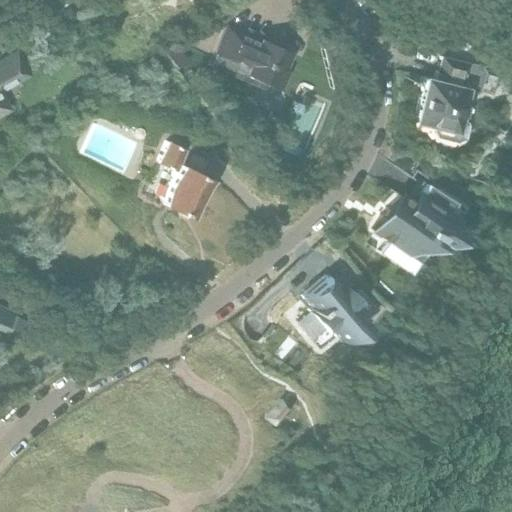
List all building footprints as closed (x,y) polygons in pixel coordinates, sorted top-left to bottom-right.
[(257,40),(232,30),(219,62),(249,75),(247,81),(260,86),(262,80),(279,87),(285,71),(282,69),(289,52),(257,39),(257,40)] [(185,55),(193,50),(188,41),(171,51),(182,70),(191,64),(185,55)] [(0,114),(10,109),(0,90),(0,85),(24,73),(13,53),(0,59),(0,114)] [(421,76),(410,119),(412,119),(430,124),(429,129),(433,136),(453,141),(459,137),(463,122),(459,116),(454,114),(460,88),(477,93),(483,72),(478,65),(467,63),(440,56),(434,79),(421,76)] [(172,169),(157,201),(186,215),(204,176),(199,173),(206,158),(182,147),(182,148),(165,140),(155,162),(172,169)] [(461,156),(459,159),(470,166),(472,163),(461,156)] [(459,184),(470,166),(459,159),(448,177),(459,184)] [(395,193),(370,228),(384,239),(402,251),(419,227),(420,228),(421,226),(432,234),(445,214),(440,210),(448,199),(451,194),(439,186),(436,191),(419,179),(404,199),(395,193)] [(307,310),(295,321),(310,337),(322,327),(323,329),(326,326),(336,338),(341,333),(346,340),(361,328),(355,321),(360,317),(372,307),(357,289),(348,297),(337,283),(334,286),(324,274),(320,277),(318,275),(301,289),(304,291),(300,295),(308,304),(306,306),(307,308),(306,309),(307,310)] [(15,316),(0,309),(0,331),(8,335),(15,316)] [(318,352),(283,329),(267,353),(301,376),(318,352)] [(274,424),(288,406),(279,399),(265,417),(274,424)]
